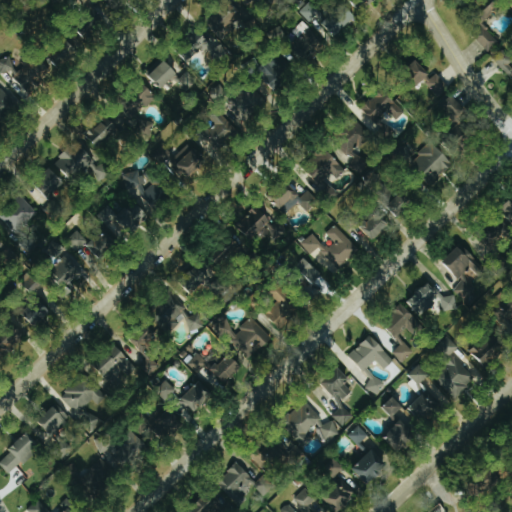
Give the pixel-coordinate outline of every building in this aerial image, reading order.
[(313,0),(300,11),(310,23),(318,16),(335,36),(351,22),(340,9),(332,17),(329,13),(327,14),(314,0),(313,0)] [(497,0),(481,17),(488,23),(504,5),(499,0),(497,0)] [(291,34),(313,54),(325,42),(302,22),(291,34)] [(500,40),(486,27),(475,39),(490,52),(500,40)] [(228,56),(223,44),(210,49),(215,61),(228,56)] [(0,60),(0,69),(2,75),(16,70),(24,93),(51,83),(42,59),(16,69),(11,56),(0,60)] [(152,75),(165,88),(180,74),(168,60),(152,75)] [(198,80),(188,71),(178,82),(188,91),(198,80)] [(439,98),(450,91),(439,74),(428,81),(439,98)] [(0,86),(0,80),(0,117),(15,103),(0,86)] [(220,107),(231,98),(220,83),(209,92),(220,107)] [(398,120),(406,111),(383,89),(364,110),(378,123),(389,111),(398,120)] [(469,110),(452,95),(442,106),(459,121),(469,110)] [(238,130),(220,111),(211,120),(216,126),(206,136),(219,149),(238,130)] [(94,146),(120,132),(113,117),(87,131),(94,146)] [(363,155),(372,133),(358,128),(347,154),(354,157),(349,168),(363,174),(370,158),(363,155)] [(416,157),(437,180),(454,164),(433,142),(416,157)] [(57,159),(71,184),(89,173),(95,184),(112,175),(105,163),(98,167),(84,143),(57,159)] [(174,160),(193,177),(208,160),(188,143),(174,160)] [(307,171),(321,184),(332,173),(339,179),(348,169),(327,150),(307,171)] [(140,171),(123,176),(129,198),(146,193),(149,207),(169,201),(160,168),(140,174),(140,171)] [(50,200),(69,189),(60,174),(41,185),(50,200)] [(309,191),(301,197),(295,191),(291,195),(285,188),(279,194),(287,202),(293,196),(309,213),(320,202),(309,191)] [(4,214),(14,231),(38,217),(28,200),(4,214)] [(237,227),(254,241),(257,236),(264,242),(268,237),(279,246),(290,233),(256,204),(237,227)] [(374,241),(394,219),(384,209),(378,215),(374,212),(360,227),(374,241)] [(327,233),(335,242),(327,249),(314,233),(302,244),(312,255),(319,248),(338,270),(360,251),(337,224),(327,233)] [(217,263),(235,251),(229,242),(211,253),(217,263)] [(67,289),(82,271),(60,253),(63,249),(56,244),(47,254),(61,266),(52,276),(67,289)] [(454,290),(468,303),(487,284),(481,278),(486,273),(460,247),(444,263),(463,281),(454,290)] [(296,269),(317,286),(326,275),(305,258),(296,269)] [(22,287),(38,295),(45,280),(29,273),(22,287)] [(436,305),(435,303),(442,298),(431,282),(407,300),(420,317),(436,305)] [(262,313),(283,327),(301,303),(280,288),(262,313)] [(442,298),(445,311),(459,309),(456,296),(442,298)] [(205,323),(197,314),(192,318),(175,298),(154,316),(170,333),(182,323),(192,334),(205,323)] [(24,316),(42,329),(50,317),(33,304),(24,316)] [(415,350),(409,344),(415,338),(409,332),(417,324),(402,310),(386,328),(402,343),(393,353),(404,363),(415,350)] [(230,327),(224,332),(250,360),(273,338),(253,318),(236,334),(230,327)] [(140,354),(155,347),(146,330),(132,336),(140,354)] [(472,354),(488,369),(508,347),(491,332),(472,354)] [(396,366),(374,336),(350,354),(363,372),(379,361),(387,372),(396,366)] [(459,348),(454,341),(445,348),(450,355),(459,348)] [(115,388),(138,368),(118,347),(96,367),(115,388)] [(478,378),(458,358),(437,379),(456,399),(478,378)] [(425,388),(423,384),(432,376),(421,364),(410,374),(414,379),(409,383),(418,394),(425,388)] [(354,417),(341,403),(353,393),(346,385),(352,380),(342,370),(324,386),(343,407),(333,416),(343,427),(354,417)] [(61,397),(78,415),(94,400),(97,403),(105,396),(84,375),(61,397)] [(379,396),(386,383),(373,376),(367,389),(379,396)] [(164,403),(177,390),(166,380),(153,393),(164,403)] [(427,390),(437,411),(451,405),(442,383),(427,390)] [(410,408),(426,424),(439,412),(423,396),(410,408)] [(384,407),(394,418),(405,407),(395,397),(384,407)] [(39,422),(51,436),(71,418),(59,404),(39,422)] [(170,442),(187,420),(171,408),(160,422),(152,417),(146,425),(170,442)] [(335,421),(323,425),(316,408),(289,418),(300,447),(312,442),(308,431),(319,427),(324,441),(340,435),(335,421)] [(396,454),(421,440),(405,411),(393,418),(399,428),(386,435),(396,454)] [(100,418),(86,412),(80,427),(94,433),(100,418)] [(369,436),(360,426),(349,435),(358,446),(369,436)] [(95,444),(105,454),(107,451),(128,471),(150,448),(134,432),(120,446),(107,433),(95,444)] [(0,462),(0,464),(9,475),(40,448),(27,433),(8,450),(11,453),(0,462)] [(288,458),(274,443),(255,460),(269,475),(288,458)] [(353,468),(368,488),(382,477),(379,473),(388,467),(375,451),(353,468)] [(80,476),(98,495),(119,475),(101,456),(80,476)] [(333,480),(345,468),(335,458),(323,470),(333,480)] [(266,498),(277,486),(265,474),(258,482),(239,464),(219,485),(238,504),(254,487),(266,498)] [(471,498),(461,478),(488,464),(499,484),(471,498)] [(281,511),(315,511),(310,506),(317,500),(307,488),(292,501),(293,502),(281,511)] [(210,493),(189,511),(219,511),(223,509),(210,493)] [(78,511),(72,498),(61,503),(65,511),(78,511)] [(28,509),(30,511),(51,511),(39,499),(28,509)]
